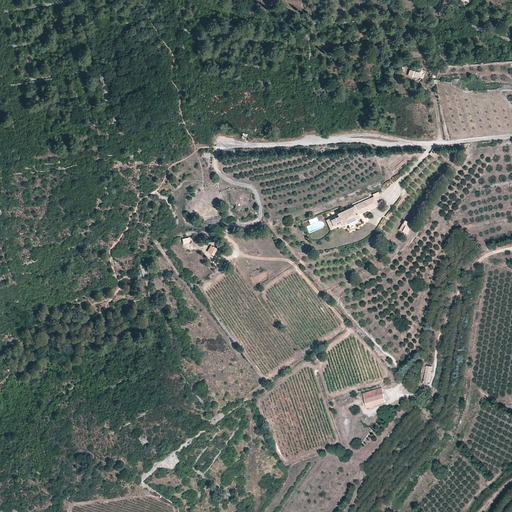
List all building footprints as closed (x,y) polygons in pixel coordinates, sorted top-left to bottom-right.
[(409,68),(407,75),(418,77),(420,71),(409,68)] [(376,205),(374,199),(348,210),(348,209),(345,210),(345,211),(344,212),(344,213),(334,218),(334,219),(333,219),(335,223),(336,222),(336,223),(343,221),(344,222),(348,221),(349,223),(353,221),(353,219),(359,217),(358,213),(376,205)] [(408,230),(403,226),(400,230),(404,232),(400,237),(405,240),(408,235),(405,233),(408,230)] [(217,249),(210,245),(206,251),(213,255),(217,249)] [(432,366),(425,366),(423,381),(430,382),(432,366)] [(386,402),(381,387),(363,392),(367,408),(386,402)]
